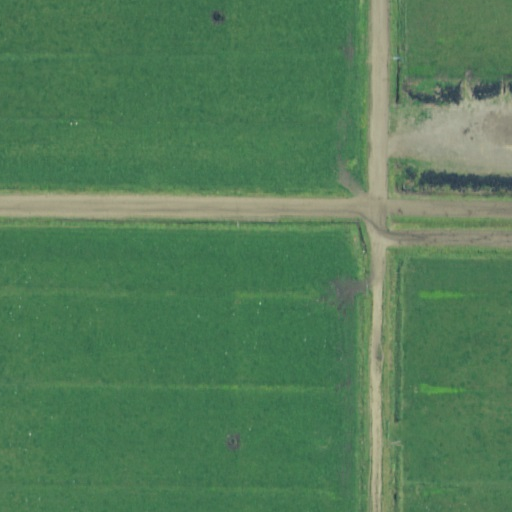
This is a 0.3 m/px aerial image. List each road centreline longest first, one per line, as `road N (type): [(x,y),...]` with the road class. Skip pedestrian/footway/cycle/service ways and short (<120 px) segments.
road 1 (track): [(0,200),(511,214)]
road 2 (track): [(397,0),(402,511)]
